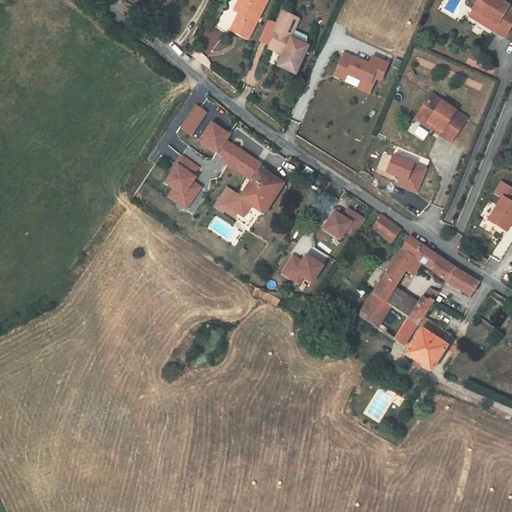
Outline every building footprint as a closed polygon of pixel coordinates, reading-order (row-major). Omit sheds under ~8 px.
[(239,0),(234,12),(239,14),(247,18),(242,26),(235,22),(231,31),(248,40),(267,0),(239,0)] [(511,8),(498,0),(478,0),(473,9),(497,25),(493,31),(504,38),(511,23),(511,8)] [(469,15),(469,16),(493,31),(497,25),(473,9),(469,15)] [(235,18),(223,12),(215,27),(228,33),(235,18)] [(278,66),(295,74),(308,45),(307,45),(307,36),(294,30),(299,20),(294,17),(283,12),(274,30),(277,31),(269,48),(283,55),(278,66)] [(247,18),(239,14),(235,22),(242,26),(247,18)] [(344,53),(339,65),(348,69),(346,73),(347,74),(361,80),(357,87),(369,93),(373,83),(370,82),(372,76),(380,80),(387,64),(372,56),(368,65),(365,64),(365,62),(344,53)] [(348,69),(339,65),(335,74),(345,79),(347,74),(346,73),(348,69)] [(432,95),(419,115),(442,131),(439,135),(451,143),(467,119),(432,95)] [(179,126),(186,131),(191,134),(200,122),(206,113),(201,109),(207,102),(199,97),(179,126)] [(419,115),(416,119),(439,135),(442,131),(419,115)] [(210,128),(200,122),(191,134),(202,141),(210,128)] [(181,138),(186,131),(179,126),(174,134),(181,138)] [(163,151),(131,198),(137,202),(169,156),(163,151)] [(382,173),(398,179),(395,187),(417,195),(426,167),(389,154),(382,173)] [(264,176),(258,171),(240,197),(251,204),(260,211),(278,184),(264,176)] [(267,171),(264,176),(278,184),(260,211),(264,214),(285,183),(267,171)] [(511,202),(511,189),(500,181),(493,192),(500,197),(486,220),(504,231),(511,218),(511,203),(511,202)] [(251,204),(240,197),(233,193),(226,204),(243,216),(251,204)] [(338,242),(343,233),(352,239),(365,219),(346,206),(340,215),(332,210),(319,230),(338,242)] [(400,230),(380,215),(371,228),(391,243),(400,230)] [(439,257),(409,237),(371,294),(385,303),(394,288),(407,270),(414,275),(421,263),(431,270),(439,257)] [(299,258),(291,254),(279,274),(298,286),(302,280),(310,285),(322,265),(302,253),(299,258)] [(478,282),(439,257),(431,270),(445,281),(469,296),(478,282)] [(283,295),(256,287),(252,296),(259,297),(275,307),(278,303),(283,295)] [(407,317),(408,318),(418,303),(394,288),(385,303),(391,306),(407,317)] [(429,297),(433,300),(438,293),(429,288),(423,297),(428,300),(429,297)] [(385,303),(371,294),(358,315),(377,327),(391,306),(385,303)] [(434,300),(433,300),(429,297),(428,300),(423,297),(421,297),(418,303),(408,318),(418,324),(423,316),(428,309),(432,303),(434,300)] [(446,345),(452,336),(423,316),(418,324),(417,326),(420,328),(446,345)] [(417,326),(418,324),(408,318),(407,317),(393,338),(404,347),(417,326)] [(446,345),(420,328),(404,353),(430,370),(447,345),(446,345)]
